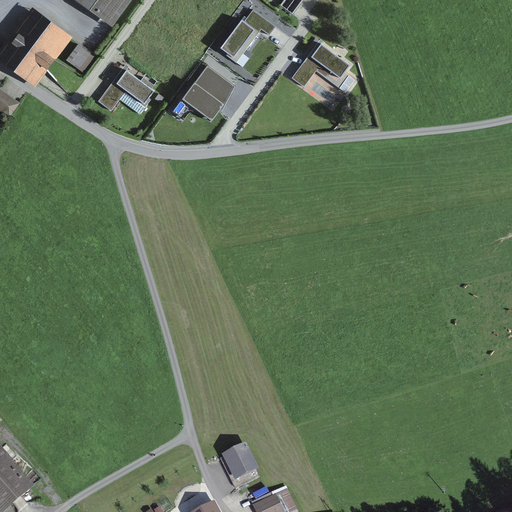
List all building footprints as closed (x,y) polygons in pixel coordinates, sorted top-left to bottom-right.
[(78,0),(111,24),(129,0),(78,0)] [(302,0),(284,0),(281,6),(293,14),(302,0)] [(262,30),(269,36),(275,28),(253,11),(244,24),(241,21),(220,48),(233,58),(255,30),(259,33),(262,30)] [(67,39),(33,14),(0,57),(35,82),(67,39)] [(348,62),(321,42),(312,55),(310,54),(293,77),(305,86),(317,69),(338,85),(347,72),(343,69),(348,62)] [(82,72),(94,55),(77,43),(65,60),(82,72)] [(234,85),(208,66),(182,99),(212,122),(225,104),(234,85)] [(153,91),(125,71),(116,84),(114,82),(99,102),(111,111),(126,91),(144,104),(153,91)] [(0,107),(8,113),(16,100),(0,88),(0,107)] [(257,474),(244,447),(222,458),(236,485),(257,474)] [(31,485),(0,449),(0,510),(0,511),(31,485)] [(249,502),(253,511),(293,511),(282,487),(249,502)]
